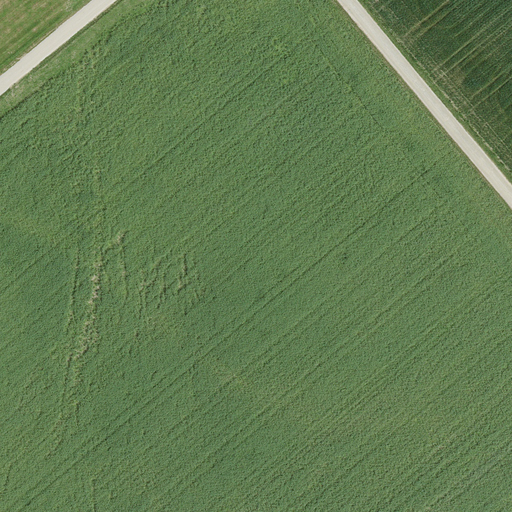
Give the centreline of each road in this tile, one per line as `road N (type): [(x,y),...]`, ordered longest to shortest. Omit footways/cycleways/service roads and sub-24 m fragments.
road 1 (unclassified): [(342,0),(511,196)]
road 2 (unclassified): [(0,87),(106,0)]
